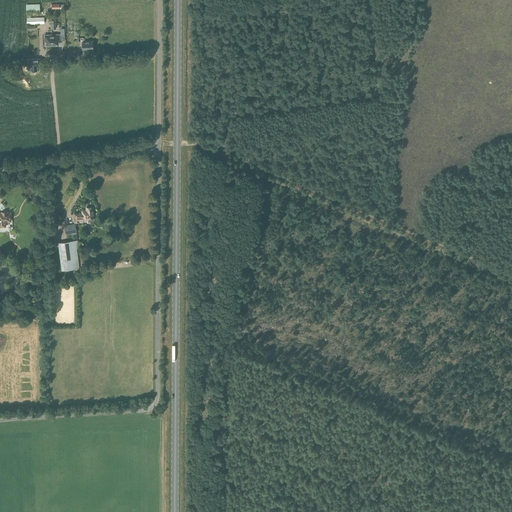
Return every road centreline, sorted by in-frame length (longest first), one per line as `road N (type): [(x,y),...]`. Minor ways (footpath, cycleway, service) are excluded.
road 1 (primary): [(175,511),(178,0)]
road 2 (unclassified): [(0,420),(145,411),(158,400),(158,145)]
road 3 (track): [(511,283),(220,156)]
road 4 (track): [(220,156),(233,115),(375,94),(370,0)]
road 5 (unclassified): [(158,145),(0,170)]
road 6 (unclassified): [(158,145),(158,0)]
